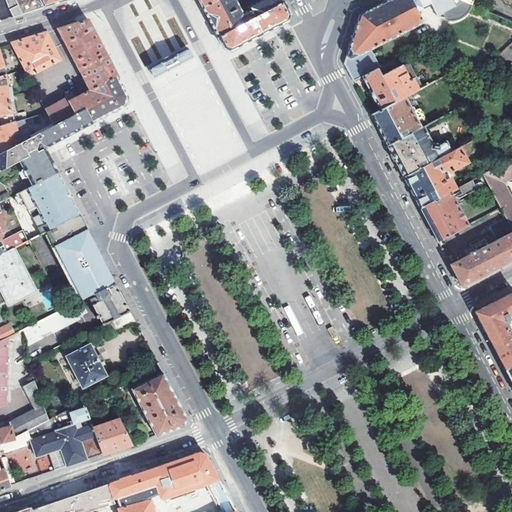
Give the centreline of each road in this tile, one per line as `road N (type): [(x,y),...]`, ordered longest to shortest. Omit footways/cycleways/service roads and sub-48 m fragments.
road 1 (tertiary): [(196,182),(125,218),(118,246),(215,429)]
road 2 (residential): [(215,429),(448,307)]
road 3 (residential): [(0,506),(215,429)]
road 4 (tertiary): [(448,307),(352,119)]
road 5 (tertiary): [(102,2),(196,182)]
road 6 (residential): [(253,152),(173,0)]
road 7 (tertiary): [(511,429),(448,307)]
